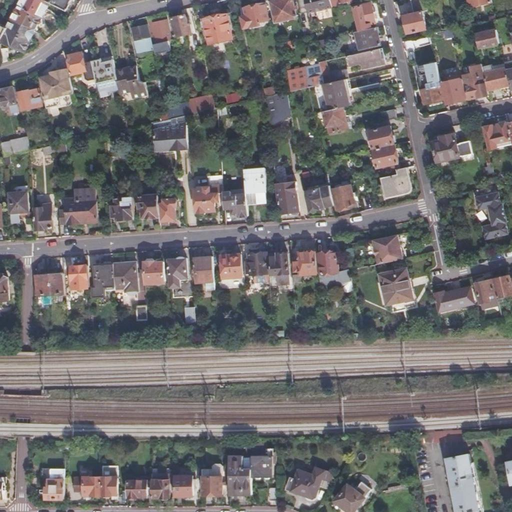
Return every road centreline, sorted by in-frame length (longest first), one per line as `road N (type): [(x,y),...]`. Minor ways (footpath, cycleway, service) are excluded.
road 1 (residential): [(431,204),(331,226),(24,248)]
road 2 (residential): [(20,511),(24,248)]
road 3 (unclassified): [(511,257),(445,272),(431,204)]
road 4 (unclassified): [(384,0),(416,126)]
